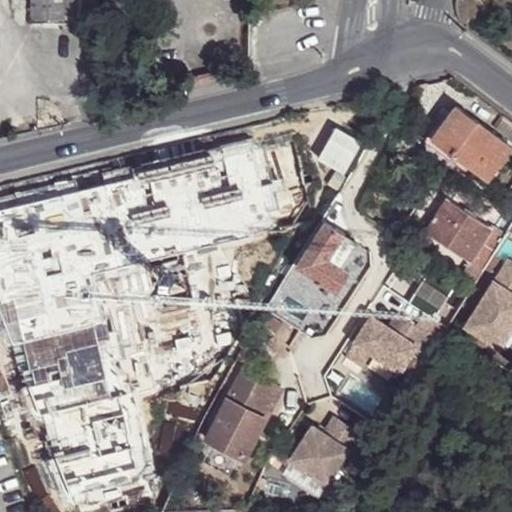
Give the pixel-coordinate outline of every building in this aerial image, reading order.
[(32,0),(33,24),(96,24),(96,0),(32,0)] [(454,153),(470,165),(490,179),(511,148),(511,145),(456,105),(436,133),(458,149),(454,153)] [(466,170),(470,165),(454,153),(458,149),(436,133),(429,143),(466,170)] [(429,230),(474,260),(475,260),(497,225),(450,197),(429,230)] [(331,261),(345,237),(346,236),(324,224),(298,268),(317,279),(336,291),(339,293),(351,273),(344,269),(331,261)] [(474,260),(463,277),(474,285),(507,235),(497,225),(475,260),(474,260)] [(358,245),(345,237),(331,261),(344,269),(358,245)] [(401,270),(422,284),(431,270),(410,257),(401,270)] [(511,257),(511,258),(469,325),(503,347),(511,333),(511,257)] [(431,270),(422,284),(411,302),(436,317),(440,312),(457,286),(431,270)] [(330,301),(336,291),(317,279),(311,289),(330,301)] [(373,315),(356,342),(374,353),(404,371),(428,330),(399,312),(390,326),(373,315)] [(511,333),(503,347),(508,350),(511,344),(511,333)] [(374,353),(356,342),(349,355),(366,366),(374,353)] [(245,366),(207,435),(245,456),(267,416),(261,412),(276,383),(245,366)] [(276,383),(261,412),(267,416),(283,387),(276,383)] [(318,425),(296,460),(334,484),(360,442),(366,432),(365,431),(339,416),(328,432),(318,425)] [(373,419),(365,431),(366,432),(360,442),(373,450),(386,427),(373,419)]
